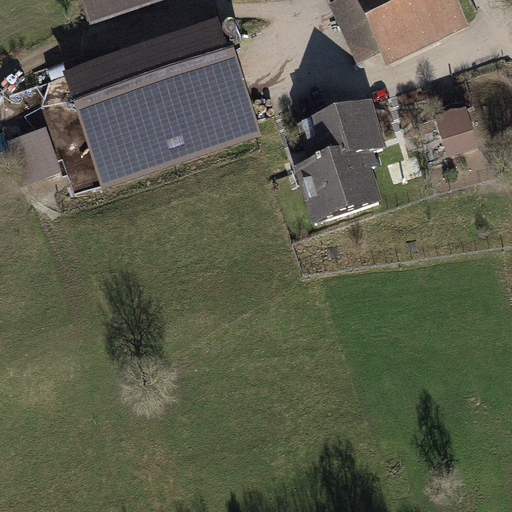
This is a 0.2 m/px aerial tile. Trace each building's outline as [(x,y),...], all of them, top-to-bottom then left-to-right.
[(80,0),(91,30),(182,0),(80,0)] [(457,0),(345,0),(329,8),(358,68),(381,57),(388,71),(473,31),(457,0)] [(219,23),(62,77),(102,193),(264,137),(233,50),(229,51),(219,23)] [(373,105),(299,129),(311,166),(294,171),(313,228),(384,204),(373,171),(380,168),(375,155),(388,151),(373,105)] [(468,109),(436,119),(448,159),(480,150),(468,109)] [(49,132),(7,145),(22,190),(63,177),(49,132)]
